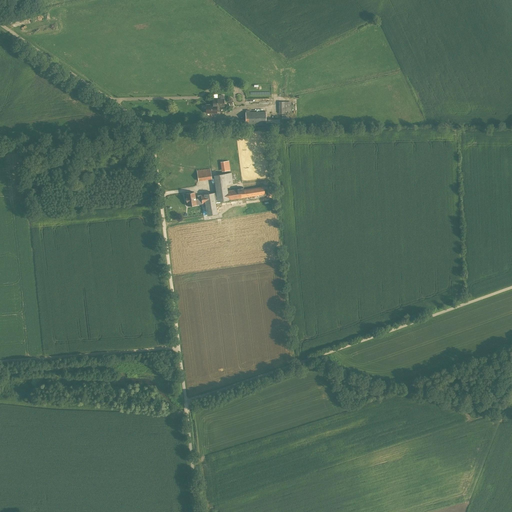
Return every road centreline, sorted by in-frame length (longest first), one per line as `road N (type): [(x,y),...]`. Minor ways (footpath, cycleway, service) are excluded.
road 1 (track): [(185,403),(511,286)]
road 2 (residential): [(178,345),(150,130)]
road 3 (unclassified): [(150,130),(0,24)]
road 4 (unclassified): [(178,345),(0,362)]
road 5 (residential): [(197,511),(178,345)]
